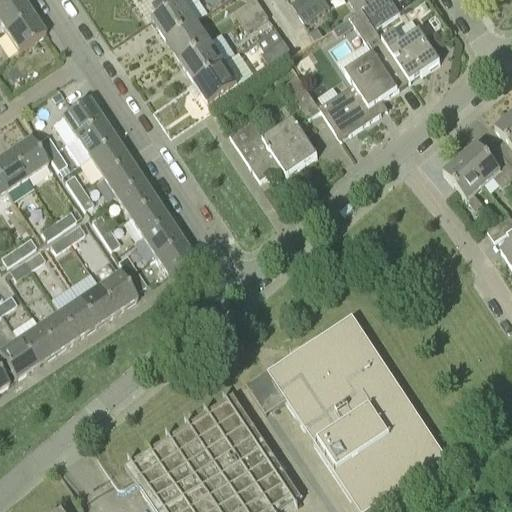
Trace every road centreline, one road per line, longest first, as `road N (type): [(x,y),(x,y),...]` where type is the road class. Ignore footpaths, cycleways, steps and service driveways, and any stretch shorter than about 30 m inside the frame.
road 1 (residential): [(0,504),(242,288)]
road 2 (residential): [(242,288),(87,54)]
road 3 (residential): [(242,288),(405,154)]
road 4 (residential): [(511,308),(405,154)]
road 5 (residential): [(405,154),(498,69)]
